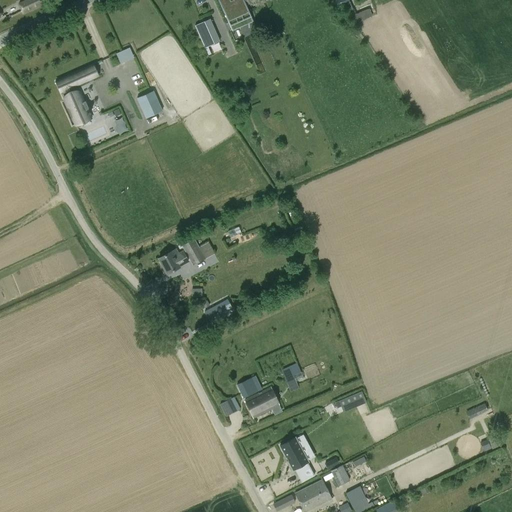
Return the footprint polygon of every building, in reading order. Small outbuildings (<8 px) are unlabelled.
[(40,0),(26,0),(19,4),(24,14),(43,5),(40,0)] [(235,0),(230,2),(229,0),(218,0),(228,21),(235,18),(238,26),(251,20),(248,13),(248,12),(242,0),(235,0)] [(352,8),(350,3),(348,0),(333,0),(331,1),(334,10),(344,6),(346,10),(349,15),(355,23),(372,16),(369,8),(356,14),(352,8)] [(219,41),(209,19),(195,26),(205,48),(219,41)] [(121,63),(135,56),(130,46),(116,53),(121,63)] [(67,87),(97,74),(93,64),(63,77),(67,87)] [(153,91),(137,98),(146,118),(162,111),(153,91)] [(64,101),(75,125),(91,118),(90,117),(91,117),(89,114),(90,113),(90,111),(88,112),(87,109),(80,94),(64,101)] [(227,230),(230,237),(242,233),(239,226),(227,230)] [(193,266),(204,259),(193,239),(182,245),(190,261),(193,266)] [(182,251),(178,253),(176,249),(158,258),(167,274),(180,267),(180,266),(188,261),(182,251)] [(293,375),(285,379),(288,385),(296,382),(293,375)] [(243,398),(254,393),(247,380),(237,385),(243,398)] [(281,412),(279,406),(280,405),(272,387),(245,400),(253,418),(272,409),(275,415),(281,412)] [(338,401),(341,407),(341,408),(364,398),(361,391),(338,401)] [(220,402),(225,415),(240,409),(235,397),(220,402)] [(484,404),(466,412),(469,418),(487,410),(484,404)] [(498,436),(488,440),(492,449),(501,445),(498,436)] [(297,467),(284,442),(269,450),(282,475),(289,471),(292,476),(287,479),(291,487),(303,480),(296,467),(297,467)] [(366,461),(363,457),(352,462),(355,467),(366,461)] [(330,471),(332,474),(338,486),(349,481),(342,465),(330,471)] [(324,482),(297,496),(304,511),(332,498),(324,482)] [(291,496),(273,505),(277,511),(278,511),(295,503),(291,496)] [(353,503),(358,511),(362,511),(374,506),(372,502),(368,504),(365,497),(353,503)] [(347,503),(340,506),(342,511),(348,511),(351,511),(347,503)]
